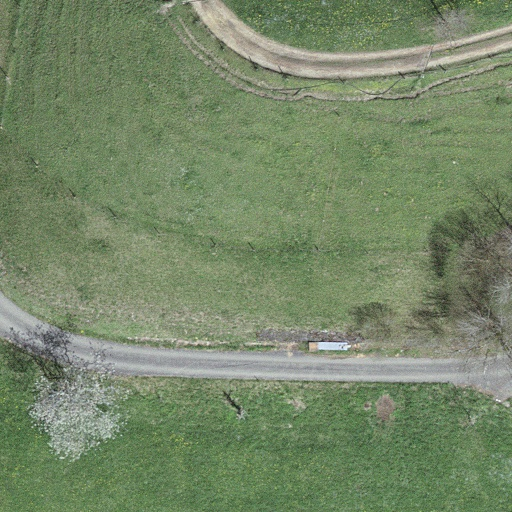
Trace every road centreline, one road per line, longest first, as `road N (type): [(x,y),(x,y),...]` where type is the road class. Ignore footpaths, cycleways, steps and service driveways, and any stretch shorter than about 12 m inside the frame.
road 1 (track): [(0,311),(29,333),(135,357),(511,361)]
road 2 (track): [(511,33),(475,45),(317,64),(268,52),(228,30),(204,0)]
